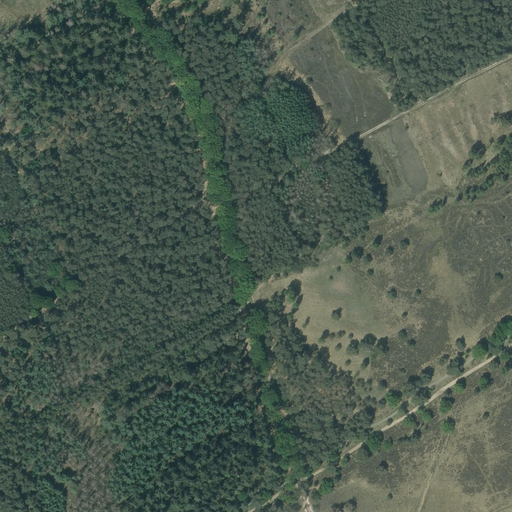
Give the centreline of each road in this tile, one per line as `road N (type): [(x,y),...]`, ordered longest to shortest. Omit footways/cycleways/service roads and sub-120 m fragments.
road 1 (track): [(223,212),(511,54)]
road 2 (track): [(223,212),(296,476)]
road 3 (track): [(0,338),(220,196)]
road 4 (track): [(511,343),(297,482)]
road 5 (track): [(122,0),(185,80),(220,196)]
road 6 (track): [(361,0),(289,50),(205,130)]
